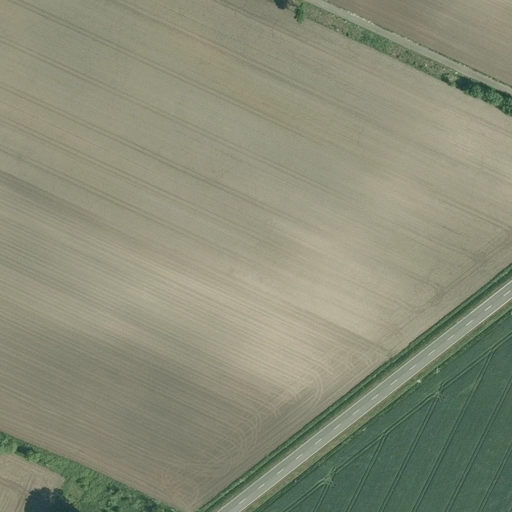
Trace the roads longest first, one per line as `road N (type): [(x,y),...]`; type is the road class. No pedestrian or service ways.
road 1 (primary): [(227,511),(511,288)]
road 2 (residential): [(291,0),(511,100)]
